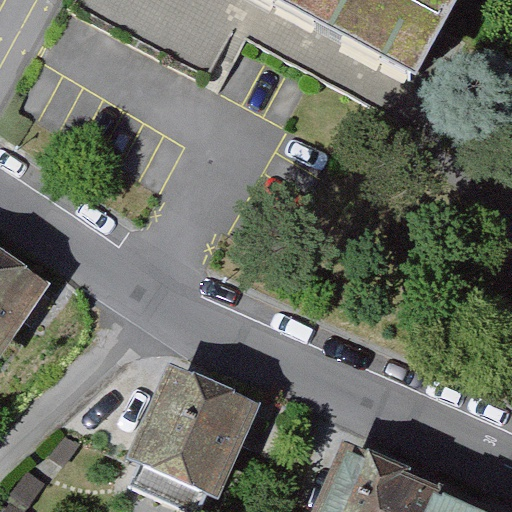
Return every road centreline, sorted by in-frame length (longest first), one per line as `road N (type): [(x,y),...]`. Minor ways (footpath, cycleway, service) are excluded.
road 1 (residential): [(511,471),(325,395),(0,189)]
road 2 (unknown): [(209,0),(375,99),(445,173),(511,215)]
